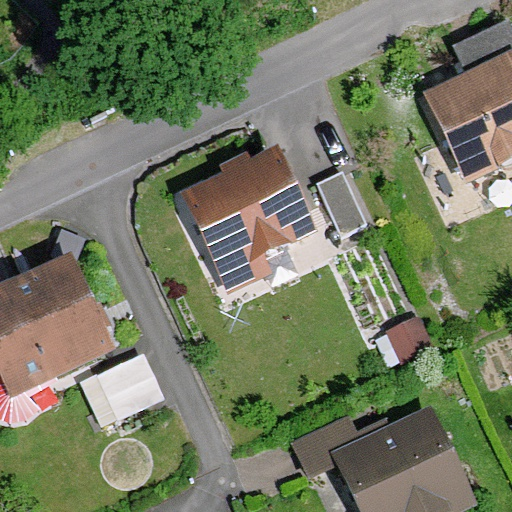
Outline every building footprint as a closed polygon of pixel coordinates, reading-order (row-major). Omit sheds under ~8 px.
[(511,50),(504,34),(446,61),(458,86),(411,107),(452,197),(511,169),(511,85),(510,81),(511,80),(511,50)] [(300,247),(258,163),(166,208),(216,308),(259,287),(251,271),(300,247)] [(359,231),(335,187),(307,202),(331,246),(359,231)] [(0,411),(95,366),(54,281),(0,306),(0,411)] [(419,357),(404,328),(381,340),(396,369),(419,357)] [(151,415),(132,372),(76,396),(94,439),(151,415)] [(460,511),(420,425),(384,441),(380,432),(351,445),(344,430),(281,459),(299,496),(326,483),(338,511),(460,511)]
